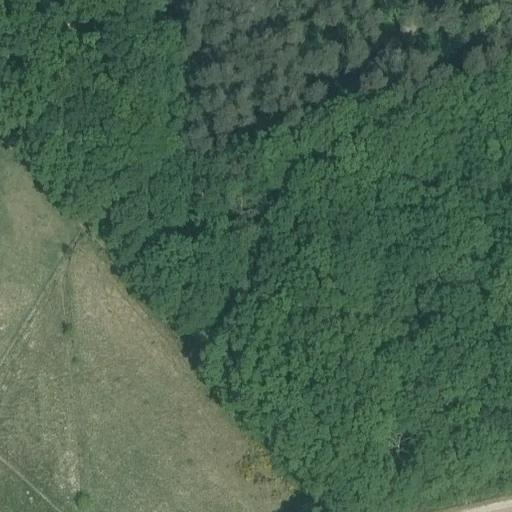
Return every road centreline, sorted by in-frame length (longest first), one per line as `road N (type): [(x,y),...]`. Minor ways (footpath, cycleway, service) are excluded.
road 1 (track): [(339,511),(254,409),(266,245),(278,191),(317,128),(437,0)]
road 2 (unknown): [(254,409),(253,426),(0,108)]
